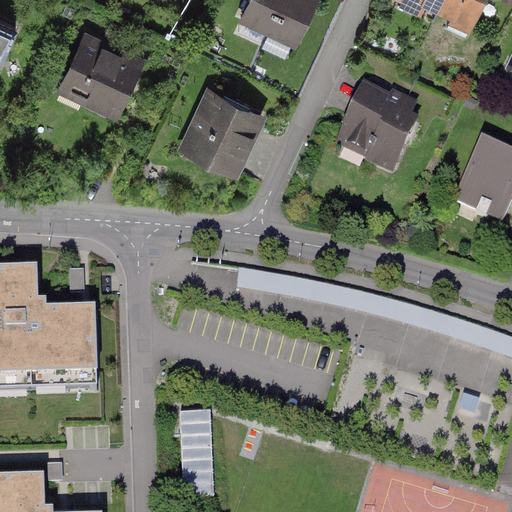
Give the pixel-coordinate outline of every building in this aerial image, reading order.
[(277,0),(240,0),(235,14),(267,27),(277,0)] [(315,0),(277,0),(267,27),(299,40),(315,0)] [(446,0),(405,0),(439,16),(446,0)] [(496,0),(446,0),(439,16),(480,35),(496,0)] [(0,63),(14,35),(0,27),(0,63)] [(141,69),(79,36),(56,80),(118,112),(141,69)] [(236,181),(269,103),(203,75),(170,153),(236,181)] [(441,117),(363,81),(334,144),(412,180),(441,117)] [(511,213),(511,211),(511,146),(476,131),(452,189),(511,213)] [(0,375),(97,373),(95,309),(37,311),(35,274),(0,274),(0,375)] [(187,495),(218,494),(214,406),(183,407),(187,495)] [(0,511),(44,511),(43,484),(0,485),(0,511)]
